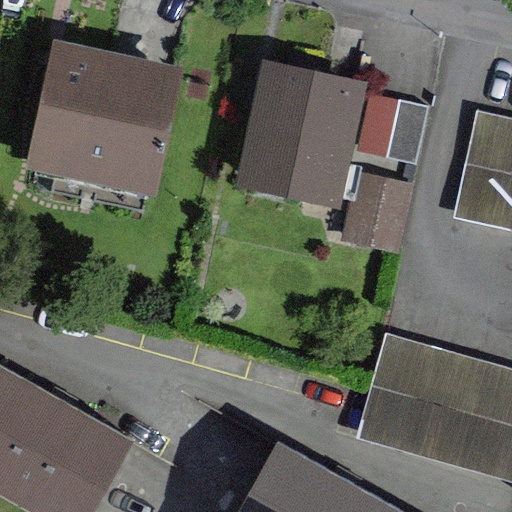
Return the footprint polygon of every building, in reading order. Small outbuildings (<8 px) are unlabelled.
[(173,78),(60,53),(53,84),(44,82),(41,96),(50,98),(37,156),(58,161),(51,191),(144,211),(173,78)] [(289,76),(270,72),(266,87),(254,84),(250,104),(262,107),(247,178),(294,188),(301,158),(340,167),(356,90),(324,83),(328,63),(294,56),(289,76)] [(428,106),(400,99),(386,158),(416,164),(428,106)] [(511,117),(483,112),(459,219),(511,230),(511,117)] [(406,210),(356,199),(347,237),(398,249),(406,210)] [(511,368),(386,333),(369,391),(511,431),(511,368)] [(90,511),(131,440),(0,366),(0,489),(40,511),(90,511)] [(511,481),(511,431),(369,391),(356,438),(511,481)] [(241,511),(401,511),(280,444),(241,511)]
